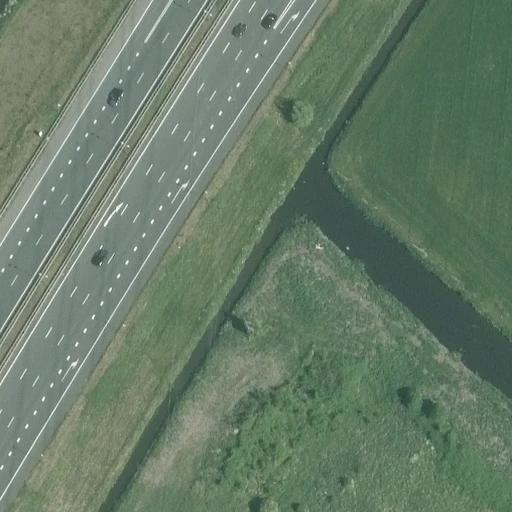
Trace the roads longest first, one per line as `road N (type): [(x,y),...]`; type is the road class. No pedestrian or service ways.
road 1 (motorway): [(0,426),(253,18)]
road 2 (motorway): [(154,52),(0,306)]
